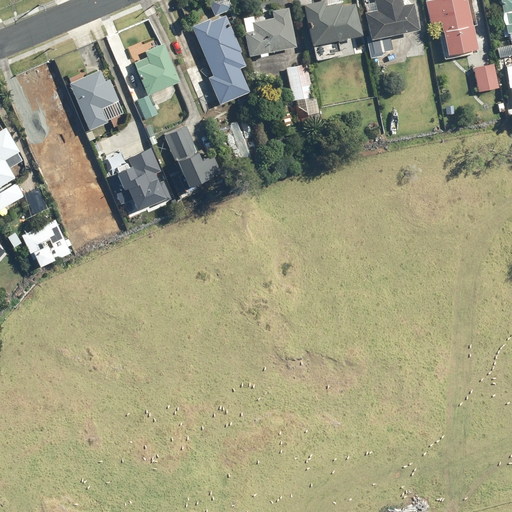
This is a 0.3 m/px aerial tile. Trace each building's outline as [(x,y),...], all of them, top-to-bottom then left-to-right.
[(322,0),(301,4),(309,45),(360,35),(354,3),(342,6),(341,3),(324,6),(322,0)] [(363,12),(368,39),(370,39),(373,54),(394,50),(390,35),(417,29),(412,2),(401,4),(400,0),(372,0),(375,10),(363,12)] [(426,0),(425,0),(429,23),(439,21),(445,54),(475,48),(465,0),(426,0)] [(511,31),(511,0),(499,0),(505,33),(511,31)] [(242,32),(247,56),(295,46),(287,7),(271,10),(272,17),(250,22),(252,30),(242,32)] [(241,67),(247,64),(226,13),(211,19),(209,16),(190,24),(210,72),(207,75),(218,102),(250,88),(241,67)] [(178,81),(163,43),(144,51),(146,57),(133,63),(145,94),(178,81)] [(212,93),(199,64),(185,70),(198,99),(212,93)] [(306,64),(285,68),(291,101),(312,97),(306,64)] [(493,64),(472,68),(477,91),(497,87),(493,64)] [(99,70),(68,83),(87,130),(106,122),(101,108),(117,101),(108,79),(104,81),(99,70)] [(40,96),(24,103),(38,136),(73,121),(66,106),(69,105),(59,82),(38,91),(40,96)] [(136,100),(144,119),(156,114),(149,95),(136,100)] [(314,98),(295,101),(299,125),(318,122),(314,98)] [(184,126),(163,136),(185,186),(218,172),(210,154),(198,159),(184,126)] [(0,185),(13,177),(8,167),(20,160),(16,153),(18,151),(4,127),(0,129),(0,185)] [(107,172),(120,202),(130,198),(134,209),(166,195),(155,170),(160,167),(150,146),(127,156),(129,162),(107,172)] [(57,152),(38,159),(51,195),(70,188),(57,152)] [(0,191),(0,208),(23,196),(15,183),(0,191)] [(69,252),(54,220),(21,234),(36,267),(69,252)] [(20,243),(14,232),(6,237),(12,248),(20,243)]
